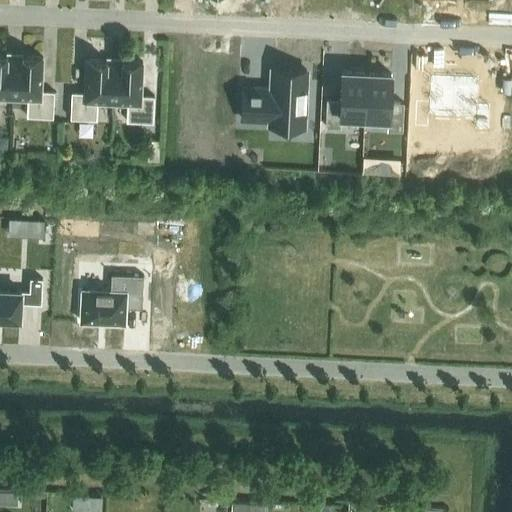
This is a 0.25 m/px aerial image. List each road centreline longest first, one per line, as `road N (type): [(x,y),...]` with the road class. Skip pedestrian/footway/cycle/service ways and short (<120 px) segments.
road 1 (residential): [(0,354),(511,379)]
road 2 (residential): [(511,41),(0,16)]
